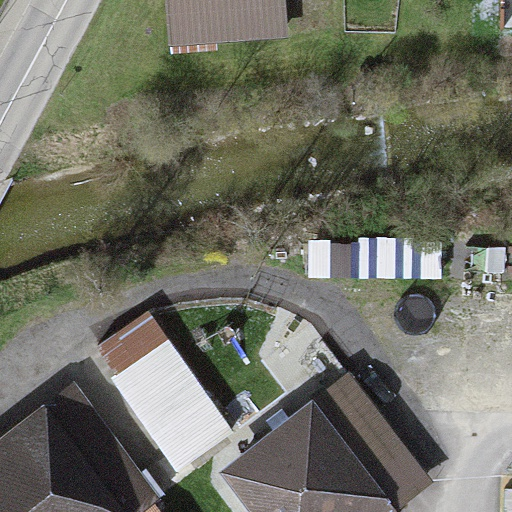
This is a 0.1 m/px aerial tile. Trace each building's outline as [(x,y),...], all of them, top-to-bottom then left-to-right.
[(285,31),(282,0),(172,0),(176,39),(285,31)] [(114,360),(163,328),(148,306),(100,338),(114,360)] [(166,345),(123,374),(164,432),(206,403),(166,345)] [(158,511),(152,503),(158,498),(86,400),(0,464),(0,511),(158,511)] [(398,511),(335,429),(315,402),(243,456),(285,511),(398,511)]
